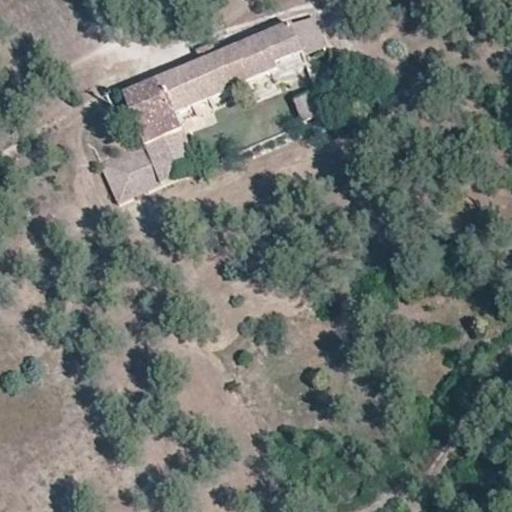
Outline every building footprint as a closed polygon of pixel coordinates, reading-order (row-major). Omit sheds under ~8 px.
[(331,47),(317,16),(294,26),(305,53),(307,57),(331,47)] [(177,112),(280,68),(278,64),(305,53),(294,26),(218,59),(203,65),(126,98),(146,145),(184,129),(177,112)] [(218,59),(212,44),(196,50),(203,65),(218,59)] [(329,113),(320,91),(295,102),(304,123),(305,123),(329,113)] [(310,136),(334,126),(329,113),(305,123),(310,136)] [(201,168),(184,129),(146,145),(163,184),(201,168)] [(163,184),(146,145),(102,164),(119,203),(163,184)]
